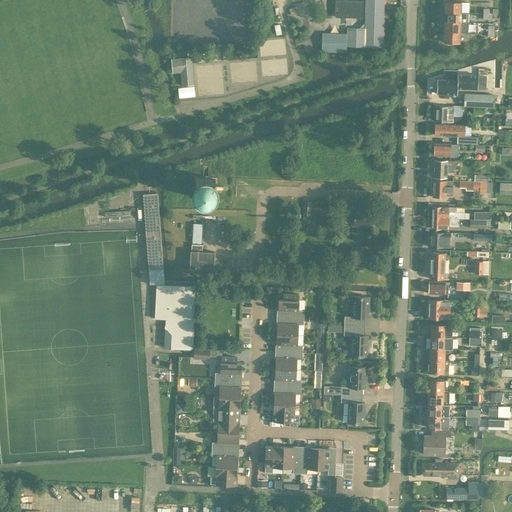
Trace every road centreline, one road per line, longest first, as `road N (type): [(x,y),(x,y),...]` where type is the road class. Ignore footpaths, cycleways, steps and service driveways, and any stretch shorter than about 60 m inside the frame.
road 1 (unclassified): [(393,493),(411,0)]
road 2 (residential): [(178,114),(292,80),(296,65),(281,3),(291,0)]
road 3 (residential): [(358,491),(359,436),(252,432)]
road 4 (residential): [(252,432),(255,303)]
